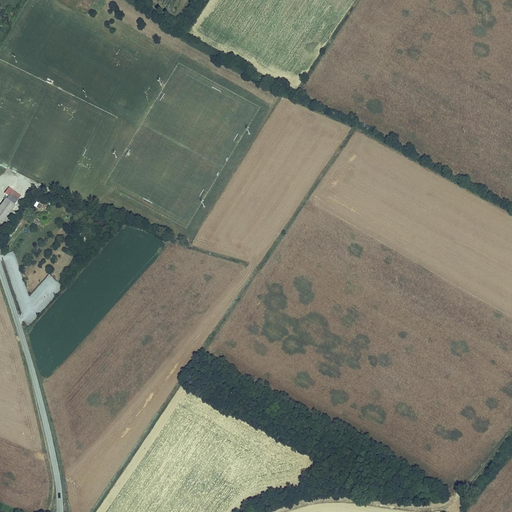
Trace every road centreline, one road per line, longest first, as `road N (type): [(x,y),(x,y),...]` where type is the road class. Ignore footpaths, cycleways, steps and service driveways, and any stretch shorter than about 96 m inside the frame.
road 1 (track): [(511,429),(445,506),(324,500),(283,511)]
road 2 (residential): [(61,511),(50,434),(0,269)]
